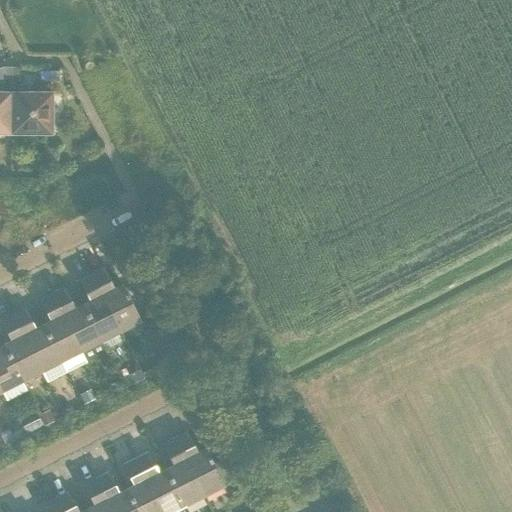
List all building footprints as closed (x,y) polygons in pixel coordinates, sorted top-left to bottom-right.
[(2,81),(10,81),(10,68),(2,68),(2,81)] [(10,68),(10,81),(18,81),(17,68),(10,68)] [(37,86),(37,94),(50,94),(50,86),(37,86)] [(17,100),(44,129),(51,129),(51,94),(50,94),(37,94),(17,94),(17,100)] [(3,100),(0,103),(0,135),(10,136),(10,100),(3,100)] [(17,100),(10,100),(10,136),(44,136),(44,129),(17,100)] [(46,161),(58,161),(58,149),(46,148),(46,161)] [(91,276),(121,333),(140,323),(122,286),(114,290),(104,269),(91,276)] [(91,276),(79,282),(90,303),(82,307),(104,350),(124,340),(121,333),(91,276)] [(53,295),(52,296),(86,363),(106,352),(104,350),(82,307),(75,311),(64,290),(53,295)] [(52,296),(40,302),(50,322),(42,327),(61,363),(66,373),(86,363),(52,296)] [(25,309),(12,316),(41,373),(46,383),(66,373),(61,363),(42,327),(35,330),(25,309)] [(0,321),(11,343),(3,347),(22,384),(41,373),(12,316),(0,321)] [(0,390),(2,394),(6,402),(26,392),(22,384),(3,347),(0,348),(0,390)] [(139,370),(120,380),(122,385),(124,389),(144,379),(139,370)] [(122,385),(120,380),(118,376),(105,383),(110,392),(122,385)] [(80,396),(85,405),(95,400),(91,391),(80,396)] [(64,416),(73,412),(71,407),(64,405),(60,407),(64,416)] [(44,426),(55,421),(50,410),(39,415),(44,426)] [(38,415),(18,425),(24,436),(43,426),(38,415)] [(0,433),(0,434),(6,446),(15,441),(9,429),(0,433)] [(187,433),(175,439),(204,497),(233,483),(235,477),(227,463),(223,461),(213,466),(205,451),(197,455),(187,433)] [(174,467),(166,471),(184,507),(204,497),(175,439),(163,445),(174,467)] [(147,454),(135,460),(161,511),(175,511),(184,507),(166,471),(157,475),(147,454)] [(133,487),(126,491),(137,511),(161,511),(135,460),(123,466),(133,487)] [(137,511),(126,491),(118,495),(108,473),(96,480),(112,511),(137,511)] [(87,511),(112,511),(96,480),(83,486),(94,507),(87,511)] [(77,511),(68,493),(56,500),(62,511),(87,511),(83,511),(77,511)] [(62,511),(56,500),(43,506),(46,511),(62,511)]
